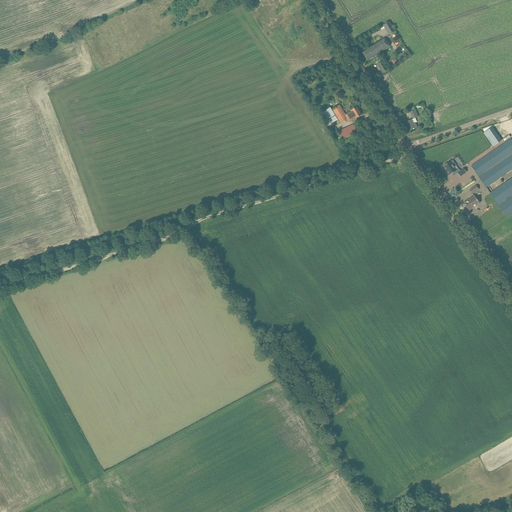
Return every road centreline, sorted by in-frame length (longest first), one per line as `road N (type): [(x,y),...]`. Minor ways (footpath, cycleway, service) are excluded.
road 1 (track): [(409,154),(0,289)]
road 2 (unclassified): [(511,303),(404,147)]
road 3 (unclassified): [(404,147),(310,0)]
